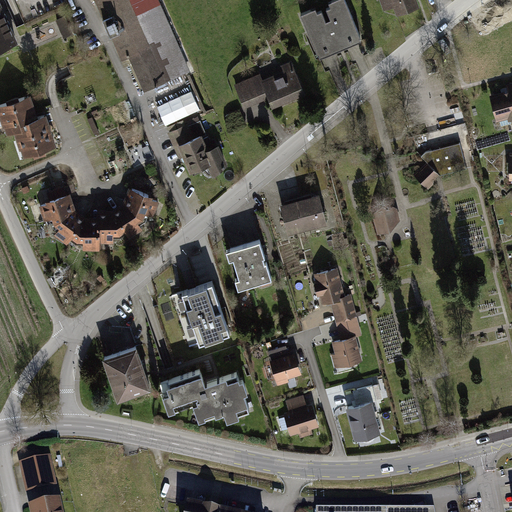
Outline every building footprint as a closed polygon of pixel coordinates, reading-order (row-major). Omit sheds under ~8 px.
[(99,0),(105,14),(115,10),(146,85),(189,67),(160,0),(99,0)] [(345,0),(326,0),(300,12),(319,55),(362,36),(345,0)] [(380,0),(380,1),(382,0),(390,0),(394,15),(416,9),(413,0),(380,0)] [(0,9),(0,47),(14,42),(0,9)] [(67,17),(59,20),(64,37),(72,35),(67,17)] [(261,71),(236,81),(245,104),(269,96),(272,104),(305,92),(295,66),(263,77),(261,71)] [(493,96),(499,118),(511,114),(511,81),(507,83),(509,92),(493,96)] [(194,91),(158,106),(167,125),(202,110),(194,91)] [(29,93),(0,103),(0,113),(6,131),(13,129),(22,155),(55,144),(45,113),(37,115),(29,93)] [(198,117),(169,132),(181,155),(185,152),(193,168),(208,161),(212,169),(226,162),(214,138),(210,140),(198,117)] [(426,151),(421,155),(427,161),(441,175),(463,169),(460,159),(465,158),(460,142),(426,151)] [(441,175),(427,161),(414,174),(428,188),(441,175)] [(151,194),(129,185),(122,202),(153,215),(160,200),(150,196),(151,194)] [(76,208),(70,191),(46,199),(47,202),(41,205),(46,218),(52,216),(76,208)] [(319,195),(282,204),(289,230),(325,221),(319,195)] [(124,201),(112,208),(130,236),(143,228),(138,220),(143,216),(145,211),(124,201)] [(383,204),(376,211),(381,233),(390,230),(400,220),(397,208),(393,205),(391,207),(387,208),(383,204)] [(86,214),(76,208),(52,216),(54,222),(59,226),(54,233),(67,242),(72,235),(86,214)] [(119,232),(124,229),(112,208),(99,208),(99,241),(113,241),(113,232),(119,232)] [(99,214),(86,214),(72,235),(76,239),(83,239),(83,248),(99,248),(99,241),(99,214)] [(259,241),(230,248),(241,288),(270,280),(259,241)] [(337,267),(317,273),(324,300),(331,298),(337,322),(358,317),(351,293),(344,295),(337,267)] [(213,280),(172,294),(190,346),(231,332),(213,280)] [(358,317),(337,322),(342,339),(335,341),(338,353),(334,354),(337,363),(360,357),(354,334),(361,332),(358,317)] [(136,345),(104,355),(118,399),(150,389),(136,345)] [(297,352),(271,360),(280,387),(291,384),(290,378),(303,374),(297,352)] [(170,391),(163,394),(170,413),(195,404),(201,420),(225,411),(228,418),(239,414),(236,408),(251,402),(239,371),(207,382),(203,371),(167,385),(170,391)] [(305,396),(288,401),(291,413),(286,414),(293,436),(300,434),(301,439),(314,435),(313,431),(322,429),(315,405),(308,406),(305,396)] [(374,400),(347,407),(356,440),(382,433),(374,400)] [(46,458),(23,464),(29,488),(52,483),(46,458)] [(117,497),(133,495),(128,463),(112,465),(117,497)] [(61,511),(59,499),(30,506),(31,511),(61,511)]
